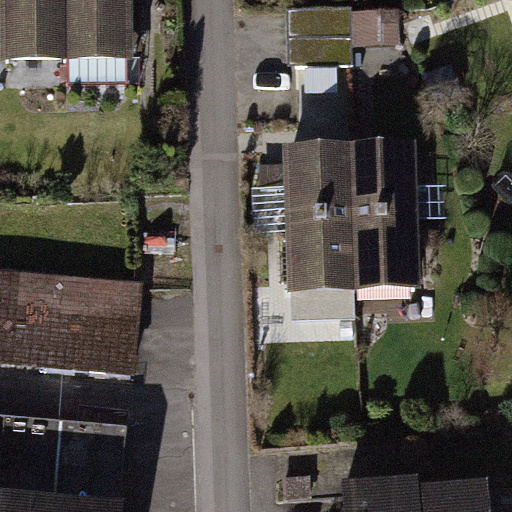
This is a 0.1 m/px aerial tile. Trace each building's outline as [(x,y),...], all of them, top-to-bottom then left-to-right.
[(73,85),(73,0),(12,0),(12,85),(73,85)] [(165,8),(164,0),(73,0),(73,85),(135,85),(135,8),(165,8)] [(407,21),(294,22),(294,76),(408,75),(407,21)] [(427,311),(423,165),(361,167),(365,313),(427,311)] [(365,313),(361,167),(300,169),(305,315),(365,313)] [(0,377),(137,387),(144,296),(0,284),(0,377)] [(315,484),(282,485),(282,506),(315,506),(315,484)] [(355,511),(421,511),(421,508),(420,491),(354,496),(355,511)] [(498,511),(498,503),(421,508),(421,511),(498,511)]
